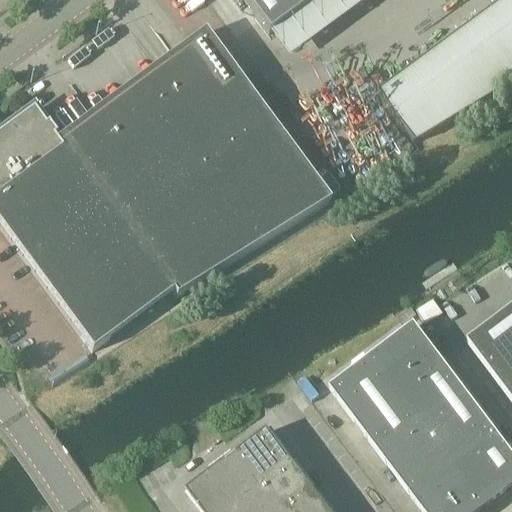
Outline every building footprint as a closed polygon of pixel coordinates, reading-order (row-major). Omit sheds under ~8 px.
[(240,0),(268,37),(318,0),(240,0)] [(511,84),(511,0),(504,0),(375,96),(411,146),(511,84)] [(108,339),(171,293),(176,300),(329,204),(204,34),(188,46),(202,66),(171,89),(163,77),(63,151),(53,139),(56,136),(48,125),(44,127),(33,111),(0,135),(0,225),(81,336),(80,337),(92,354),(109,341),(108,339)] [(511,312),(470,344),(511,401),(511,312)] [(330,391),(421,511),(484,511),(511,491),(511,455),(415,327),(330,391)] [(186,494),(198,511),(327,511),(268,433),(186,494)]
